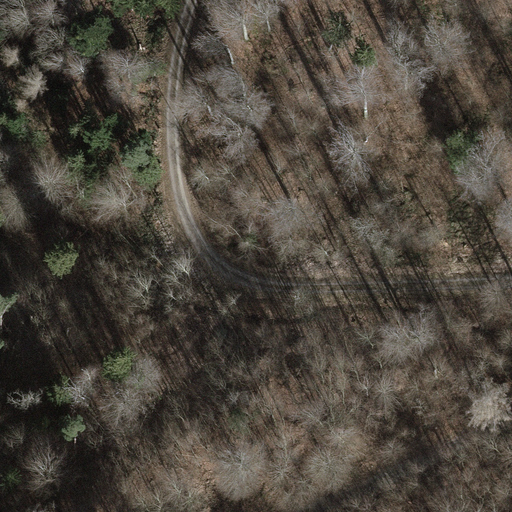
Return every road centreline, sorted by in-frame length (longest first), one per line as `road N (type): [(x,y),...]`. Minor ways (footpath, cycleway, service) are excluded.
road 1 (track): [(194,0),(178,40),(177,190),(214,261),(266,281),(435,289),(511,278)]
road 2 (track): [(511,410),(325,511)]
